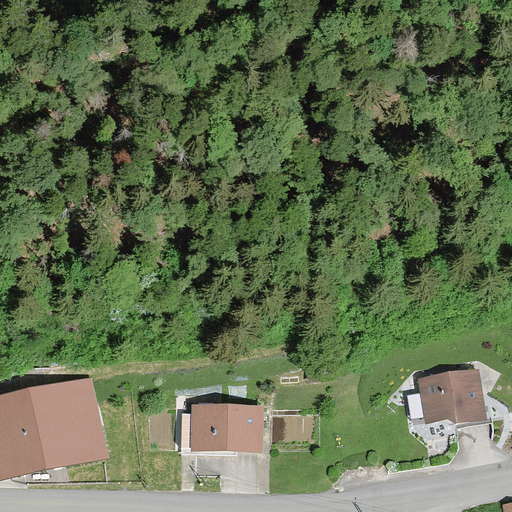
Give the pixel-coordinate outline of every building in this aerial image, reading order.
[(478,370),(418,379),(420,393),(424,417),(425,424),(447,418),(455,425),(485,419),(478,370)] [(0,480),(108,458),(91,379),(0,398),(0,480)] [(424,417),(420,393),(407,396),(411,419),(424,417)] [(191,448),(191,451),(262,453),(263,407),(192,405),(192,414),(191,448)] [(182,448),(191,448),(192,414),(182,414),(182,448)]
